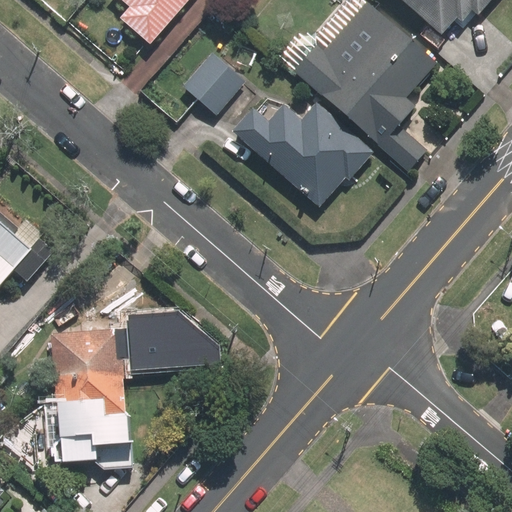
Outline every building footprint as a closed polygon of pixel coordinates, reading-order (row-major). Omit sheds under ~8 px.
[(117,23),(147,50),(190,0),(113,0),(127,12),(117,23)] [(465,32),(492,0),(390,0),(438,41),(454,23),(465,32)] [(290,78),(406,178),(427,153),(401,130),(418,111),(406,101),(437,66),(366,4),(326,50),(319,44),(290,78)] [(211,55),(180,91),(214,120),(245,85),(211,55)] [(347,186),(372,157),(315,107),(300,124),(282,108),(266,126),(252,113),(231,137),(317,211),(343,182),(347,186)] [(0,284),(10,273),(26,287),(54,254),(39,242),(45,236),(27,221),(18,232),(0,217),(0,284)] [(101,475),(132,473),(122,332),(50,336),(54,407),(42,408),(45,451),(54,450),(55,470),(93,468),(101,475)] [(0,508),(8,500),(0,492),(0,508)]
